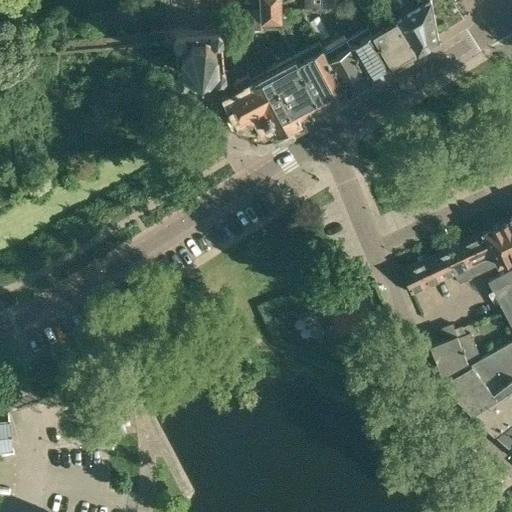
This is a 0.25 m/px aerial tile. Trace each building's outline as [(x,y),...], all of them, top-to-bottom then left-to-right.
[(259,0),(259,10),(260,19),(282,19),(281,0),(259,0)] [(304,0),(305,9),(329,9),(329,0),(304,0)] [(362,0),(353,0),(355,3),(362,14),(369,9),(362,0)] [(409,3),(395,11),(415,52),(416,51),(416,50),(439,36),(432,0),(426,0),(413,8),(409,3)] [(362,14),(355,3),(351,6),(359,21),(364,18),(362,14)] [(368,24),(392,64),(393,65),(415,52),(395,11),(394,12),(392,9),(368,24)] [(260,29),(260,19),(259,10),(248,11),(248,29),(249,30),(260,29)] [(330,34),(319,15),(310,21),(321,39),(330,34)] [(368,24),(348,36),(370,77),(392,64),(368,24)] [(220,33),(219,25),(196,27),(174,28),(164,28),(165,39),(165,40),(177,73),(202,71),(223,69),(221,45),(234,44),(233,32),(220,33)] [(348,36),(324,50),(347,92),(361,83),(362,84),(371,78),(370,77),(348,36)] [(347,92),(324,50),(318,41),(292,54),(319,105),(328,99),(330,102),(347,93),(347,92)] [(292,54),(266,68),(294,121),(295,121),(294,118),(307,111),(308,114),(318,109),(316,106),(319,105),(292,54)] [(294,121),(266,68),(249,77),(247,72),(230,81),(231,90),(234,96),(232,97),(242,117),(244,116),(245,119),(246,120),(250,122),(252,123),(257,124),(259,123),(263,122),(264,124),(265,124),(266,127),(272,128),(276,125),(278,128),(283,127),(285,128),(291,125),(291,123),(294,121)] [(511,233),(505,219),(482,229),(494,256),(497,262),(511,255),(511,233)] [(482,229),(468,236),(479,262),(484,260),(494,256),(482,229)] [(468,236),(454,242),(465,268),(474,264),(479,262),(468,236)] [(454,242),(440,249),(452,274),(454,273),(464,269),(465,268),(454,242)] [(440,249),(427,255),(438,280),(452,274),(440,249)] [(427,255),(414,261),(425,286),(438,280),(427,255)] [(497,262),(494,256),(484,260),(487,269),(497,264),(497,262)] [(478,273),(487,269),(484,260),(479,262),(474,264),(478,273)] [(401,267),(411,291),(425,286),(414,261),(401,267)] [(511,261),(484,273),(498,300),(511,329),(511,261)] [(468,278),(478,273),(474,264),(465,268),(464,269),(468,278)] [(458,282),(468,278),(464,269),(454,273),(458,282)] [(357,287),(342,293),(327,299),(340,329),(370,317),(357,287)] [(480,356),(469,331),(457,335),(451,322),(439,326),(444,337),(431,343),(445,376),(445,377),(480,356)] [(511,337),(480,356),(445,377),(458,393),(473,410),(476,412),(511,386),(511,337)] [(511,386),(476,412),(495,429),(511,416),(511,386)] [(0,440),(11,440),(8,413),(0,413),(0,440)] [(511,416),(495,429),(511,444),(511,442),(511,416)]
